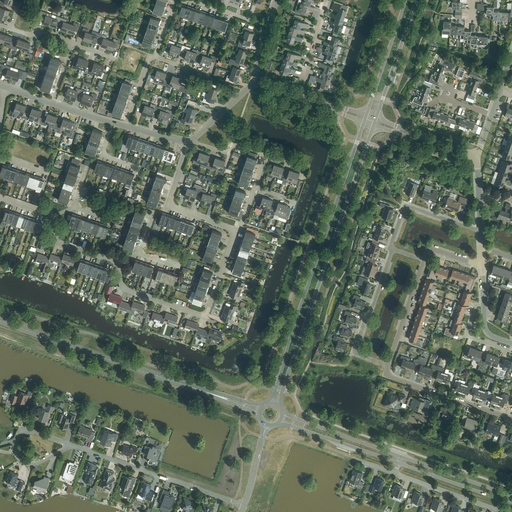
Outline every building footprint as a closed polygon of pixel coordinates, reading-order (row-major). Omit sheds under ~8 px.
[(466,2),(466,0),(459,0),(460,2),(448,1),(448,5),(452,5),(451,8),(456,9),(459,9),(462,9),(463,2),(466,2)] [(303,4),(298,2),(294,12),(304,15),(305,12),(306,13),(307,9),(313,11),(315,8),(310,6),(303,4)] [(500,19),(500,20),(509,20),(510,18),(511,17),(511,16),(511,2),(511,9),(511,12),(500,12),(500,19)] [(0,12),(8,15),(9,10),(3,8),(4,5),(0,3),(0,12)] [(338,11),(337,15),(344,17),(346,10),(347,6),(342,5),(342,6),(334,3),(332,9),(338,11)] [(484,4),(484,7),(483,11),(487,11),(486,15),(490,15),(490,19),(493,19),(494,11),(494,7),(487,7),(487,4),(484,4)] [(184,16),(187,7),(182,5),(179,15),(184,16)] [(188,18),(192,9),(187,7),(184,16),(183,19),(188,21),(188,18)] [(49,25),(51,17),(48,16),(49,13),(43,12),(41,19),(43,20),(42,23),(49,25)] [(341,24),(344,17),(337,15),(330,13),(329,16),(336,18),(335,22),(341,25),(341,24)] [(149,21),(159,24),(161,20),(157,18),(157,17),(150,14),(149,16),(151,17),(149,21)] [(58,26),(61,18),(56,16),(55,19),(51,17),(49,25),(55,27),(56,25),(58,26)] [(61,18),(58,26),(61,26),(60,29),(66,31),(69,24),(65,23),(66,20),(61,18)] [(229,21),(224,20),(221,29),(225,31),(229,21)] [(293,27),(300,29),(301,25),(308,28),(309,24),(295,20),(293,27)] [(335,22),(330,20),(329,24),(335,26),(334,30),(341,32),(343,25),(341,24),(341,25),(335,22)] [(73,25),(69,24),(66,31),(72,34),(73,31),(76,32),(79,24),(73,22),(73,25)] [(300,29),(293,27),(291,26),(289,33),(296,36),(297,32),(304,34),(305,31),(300,29)] [(451,26),(450,26),(450,33),(453,34),(453,38),(458,38),(458,34),(457,34),(457,26),(451,26)] [(244,37),(252,39),(254,33),(251,32),(252,29),(244,27),(242,32),(245,33),(244,37)] [(82,39),(88,41),(91,34),(87,33),(88,30),(83,28),(80,36),(83,37),(82,39)] [(92,31),(91,34),(88,41),(95,43),(96,41),(98,42),(101,34),(92,31)] [(302,38),(296,36),(289,33),(286,41),(293,43),(295,39),(301,41),(302,38)] [(336,45),(339,38),(325,33),(324,37),(331,39),(329,43),(336,45)] [(101,34),(98,42),(101,43),(100,45),(106,47),(109,40),(105,39),(106,36),(101,34)] [(11,48),(14,41),(11,40),(12,37),(6,35),(3,42),(7,44),(6,46),(11,48)] [(488,36),(478,36),(477,44),(487,44),(488,36)] [(238,45),(246,47),(247,44),(250,45),(252,39),(244,37),(243,40),(240,39),(238,45)] [(14,41),(11,48),(16,50),(17,47),(21,49),(24,41),(17,39),(16,42),(14,41)] [(112,41),(109,40),(106,47),(113,50),(114,47),(116,48),(119,40),(113,39),(112,41)] [(30,43),(24,41),(21,49),(25,50),(24,53),(29,54),(32,47),(29,46),(30,43)] [(173,55),(177,46),(174,45),(175,42),(170,41),(168,46),(171,47),(169,53),(173,55)] [(338,46),(336,45),(329,43),(324,41),(323,45),(330,47),(329,50),(329,51),(336,53),(338,46)] [(183,51),(185,46),(178,43),(177,46),(173,55),(179,57),(181,51),(183,51)] [(239,51),(238,54),(245,57),(248,51),(245,50),(246,47),(238,45),(236,50),(239,51)] [(185,46),(183,51),(186,52),(184,59),(189,60),(192,51),(190,50),(191,48),(185,46)] [(333,60),(336,53),(329,51),(329,50),(322,48),(321,51),(328,54),(326,58),(333,60)] [(192,51),(189,60),(194,62),(196,56),(199,57),(201,51),(196,49),(195,52),(192,51)] [(201,51),(199,57),(202,58),(200,64),(205,66),(208,56),(205,55),(206,53),(205,52),(201,51)] [(288,51),(286,58),(293,61),(294,57),(301,59),(302,56),(288,51)] [(245,57),(238,54),(236,58),(234,57),(233,59),(230,58),(229,61),(240,65),(241,62),(243,63),(245,57)] [(208,56),(205,66),(210,67),(212,61),(215,62),(217,57),(212,55),(211,57),(208,56)] [(49,61),(59,64),(60,59),(51,56),(49,61)] [(80,68),(83,59),(78,57),(76,63),(73,62),(71,68),(76,70),(77,67),(80,68)] [(293,61),(286,58),(284,58),(282,65),(289,67),(290,64),(297,66),(298,63),(293,61)] [(87,73),(89,68),(86,67),(88,60),(83,59),(80,68),(82,69),(82,72),(87,73)] [(438,66),(436,71),(444,74),(444,73),(445,70),(446,70),(446,69),(447,69),(448,69),(449,69),(450,69),(451,69),(452,68),(453,68),(453,67),(454,66),(455,66),(456,63),(444,59),(443,63),(439,62),(437,66),(438,66)] [(233,69),(232,72),(239,75),(241,69),(239,68),(240,65),(229,61),(228,64),(231,65),(230,68),(233,69)] [(89,68),(87,73),(92,75),(93,73),(95,74),(99,64),(94,62),(91,69),(89,68)] [(330,74),(331,74),(333,67),(319,62),(318,65),(325,68),(324,71),(323,71),(330,74)] [(99,64),(95,74),(98,75),(97,77),(102,79),(104,73),(101,72),(104,66),(99,64)] [(5,77),(11,79),(13,71),(10,70),(11,67),(5,65),(3,72),(6,73),(5,77)] [(289,67),(282,65),(279,72),(287,75),(288,71),(295,73),(296,70),(289,67)] [(17,72),(13,71),(11,79),(17,81),(18,78),(21,79),(23,71),(18,69),(17,72)] [(323,71),(324,71),(318,69),(317,73),(324,75),(323,79),(330,82),(332,74),(331,74),(330,74),(323,71)] [(158,83),(159,81),(162,71),(157,70),(155,76),(152,75),(150,80),(158,83)] [(471,81),(470,84),(470,85),(477,87),(479,83),(480,83),(481,78),(477,77),(478,73),(471,70),(469,76),(472,77),(470,81),(471,81)] [(161,84),(166,86),(167,80),(165,80),(167,73),(162,71),(159,81),(161,82),(161,84)] [(444,74),(444,73),(444,74),(436,71),(435,74),(432,73),(429,82),(431,82),(433,83),(438,85),(439,81),(441,81),(443,76),(444,76),(444,74)] [(239,75),(232,72),(230,76),(228,75),(226,80),(233,83),(234,80),(237,81),(239,75)] [(172,85),(174,86),(178,77),(173,75),(170,82),(167,80),(166,86),(171,88),(172,85)] [(183,79),(178,77),(174,86),(177,87),(176,89),(184,92),(186,87),(181,85),(183,79)] [(327,89),(330,82),(323,79),(316,77),(315,80),(322,82),(319,90),(323,91),(324,87),(327,89)] [(123,81),(121,86),(131,89),(132,84),(131,84),(132,81),(126,79),(125,82),(123,81)] [(430,91),(433,83),(431,82),(429,82),(424,80),(422,86),(423,86),(421,91),(428,94),(428,93),(429,90),(430,91)] [(51,87),(41,84),(39,83),(36,90),(39,91),(40,88),(49,92),(51,87)] [(210,89),(209,93),(216,96),(219,89),(216,88),(217,85),(209,83),(207,88),(210,89)] [(69,99),(72,89),(70,88),(71,86),(65,84),(63,90),(66,91),(64,97),(69,99)] [(470,85),(470,84),(469,84),(468,87),(469,87),(467,92),(469,93),(467,97),(474,100),(477,91),(476,91),(477,87),(470,85)] [(72,89),(69,99),(74,100),(76,94),(79,95),(81,89),(76,88),(75,90),(72,89)] [(77,101),(85,104),(88,94),(85,94),(86,91),(81,89),(79,95),(77,101)] [(429,94),(428,93),(428,94),(421,91),(417,90),(416,93),(418,94),(417,97),(416,97),(414,97),(412,102),(422,105),(424,101),(425,101),(427,96),(428,96),(429,94)] [(91,95),(88,94),(85,104),(90,106),(92,100),(95,101),(97,95),(92,93),(91,95)] [(216,96),(209,93),(207,97),(205,96),(203,101),(210,104),(211,101),(214,102),(216,96)] [(147,116),(150,106),(147,105),(148,103),(143,101),(141,107),(144,108),(142,114),(147,116)] [(188,109),(187,113),(195,116),(197,109),(194,108),(195,105),(188,102),(186,108),(188,109)] [(9,115),(17,117),(22,104),(17,103),(15,109),(12,108),(9,115)] [(112,103),(110,108),(113,109),(123,112),(124,107),(115,104),(112,103)] [(25,119),(27,113),(25,112),(27,106),(22,104),(17,117),(20,118),(20,117),(25,119)] [(156,112),(158,106),(151,104),(150,106),(147,116),(152,118),(154,111),(156,112)] [(158,106),(156,112),(160,113),(157,119),(162,121),(166,111),(163,110),(164,108),(158,106)] [(27,113),(25,119),(33,121),(34,119),(37,110),(32,108),(30,114),(27,113)] [(434,118),(438,120),(441,113),(438,112),(438,111),(430,108),(427,117),(434,119),(434,118)] [(166,111),(162,121),(167,123),(170,117),(172,118),(174,112),(166,109),(166,111)] [(37,110),(34,119),(37,120),(36,122),(41,124),(43,118),(40,118),(42,111),(37,110)] [(190,121),(193,122),(195,116),(187,113),(184,112),(181,121),(189,124),(190,121)] [(450,126),(451,123),(452,119),(448,117),(449,116),(443,114),(444,113),(441,112),(441,113),(438,120),(442,121),(441,123),(450,126)] [(43,118),(41,124),(46,126),(47,123),(50,124),(53,115),(48,113),(46,119),(43,118)] [(53,115),(50,124),(52,125),(51,128),(56,130),(58,124),(56,123),(58,117),(53,115)] [(451,123),(459,126),(460,125),(464,127),(467,120),(464,118),(456,115),(455,120),(452,119),(451,123)] [(58,124),(56,130),(62,131),(62,129),(65,130),(68,120),(64,119),(61,125),(58,124)] [(467,120),(464,127),(468,128),(467,129),(476,133),(478,126),(474,124),(475,122),(469,120),(470,120),(467,119),(467,120)] [(68,120),(65,130),(68,131),(66,135),(72,137),(74,129),(71,128),(74,122),(68,120)] [(93,129),(91,133),(101,137),(103,132),(93,129)] [(123,144),(131,147),(134,137),(129,136),(126,135),(123,144)] [(88,143),(98,146),(99,141),(90,138),(87,137),(85,142),(88,143)] [(511,157),(510,157),(511,154),(511,153),(504,151),(502,156),(510,158),(509,159),(511,160),(511,157)] [(201,163),(205,154),(200,152),(198,158),(195,157),(193,163),(198,165),(199,162),(201,163)] [(203,166),(208,168),(210,163),(208,162),(210,155),(205,154),(201,163),(204,164),(203,166)] [(210,163),(208,168),(214,170),(214,168),(217,169),(220,159),(215,157),(213,164),(210,163)] [(225,161),(220,159),(217,169),(220,170),(219,172),(224,174),(226,168),(223,167),(225,161)] [(508,169),(509,168),(510,165),(511,165),(511,163),(510,163),(502,161),(500,166),(508,169)] [(78,171),(80,166),(71,163),(68,162),(66,167),(78,171)] [(112,166),(107,164),(104,174),(108,175),(112,166)] [(273,174),(276,175),(279,166),(274,164),(272,170),(269,169),(266,178),(271,180),(273,174)] [(279,166),(276,175),(278,176),(278,179),(283,180),(285,175),(282,174),(284,168),(279,166)] [(500,166),(498,172),(506,175),(508,170),(511,172),(511,169),(509,168),(508,169),(500,166)] [(77,176),(78,171),(66,167),(65,172),(77,176)] [(8,181),(13,183),(14,180),(17,171),(12,169),(9,179),(8,181)] [(289,180),(291,181),(294,171),(290,170),(287,176),(285,175),(283,180),(288,182),(289,180)] [(126,182),(130,172),(125,171),(122,180),(121,183),(125,184),(126,182)] [(294,171),(291,181),(294,182),(293,184),(298,186),(300,180),(297,179),(300,173),(294,171)] [(75,180),(77,176),(65,172),(63,176),(75,180)] [(134,174),(130,172),(126,182),(131,183),(134,174)] [(155,179),(164,183),(166,178),(161,176),(162,173),(158,172),(155,179)] [(506,175),(498,172),(496,178),(504,181),(504,182),(507,183),(508,181),(505,180),(506,175)] [(27,185),(31,175),(26,174),(23,183),(22,186),(26,187),(27,185)] [(35,177),(31,175),(27,185),(26,187),(31,189),(32,186),(35,177)] [(74,185),(75,180),(63,176),(62,181),(74,185)] [(151,183),(163,187),(164,183),(155,179),(152,178),(151,183)] [(247,186),(249,181),(240,178),(238,183),(247,186)] [(504,181),(496,178),(494,184),(502,186),(502,187),(505,189),(506,186),(503,185),(504,182),(504,181)] [(40,179),(36,188),(41,190),(44,180),(40,179)] [(60,185),(72,189),(74,185),(62,181),(60,185)] [(414,196),(418,184),(409,181),(405,193),(414,196)] [(149,188),(152,189),(161,192),(163,187),(151,183),(149,188)] [(189,198),(192,189),(190,188),(191,186),(186,184),(184,189),(186,190),(184,197),(189,198)] [(59,190),(71,194),(72,189),(60,185),(59,190)] [(195,190),(192,189),(189,198),(194,200),(196,194),(199,195),(201,189),(196,187),(195,190)] [(201,189),(199,195),(202,196),(200,202),(205,204),(208,194),(206,193),(206,191),(201,189)] [(60,195),(69,199),(71,194),(59,190),(57,195),(60,195)] [(433,193),(424,190),(421,198),(425,199),(425,200),(434,203),(438,193),(433,191),(433,193)] [(208,194),(205,204),(210,205),(212,199),(215,200),(217,195),(212,193),(211,195),(208,194)] [(466,206),(468,199),(459,196),(458,201),(448,197),(445,206),(450,208),(449,209),(457,212),(459,204),(466,206)] [(262,207),(264,208),(268,199),(263,197),(261,203),(258,202),(255,208),(254,211),(260,213),(262,207)] [(271,215),(273,207),(271,206),(273,200),(268,199),(264,208),(267,209),(266,211),(268,212),(268,214),(271,215)] [(274,214),(279,216),(283,204),(278,202),(276,208),(273,207),(271,215),(274,216),(274,214)] [(390,220),(393,210),(389,208),(390,205),(380,202),(379,206),(385,208),(382,217),(390,220)] [(283,204),(279,216),(279,217),(287,219),(289,213),(286,212),(288,206),(283,204)] [(239,210),(230,207),(228,206),(227,207),(226,210),(226,211),(237,215),(239,210)] [(506,211),(505,211),(501,210),(502,206),(500,206),(499,209),(500,209),(497,217),(503,219),(506,211)] [(506,208),(505,211),(506,211),(503,219),(509,221),(509,220),(511,213),(507,212),(508,208),(506,208)] [(7,224),(11,212),(6,210),(3,220),(2,222),(7,224)] [(136,210),(134,215),(144,218),(145,213),(136,210)] [(11,212),(7,224),(11,225),(15,214),(11,212)] [(17,225),(20,215),(15,214),(11,225),(16,227),(17,225)] [(24,217),(20,215),(17,225),(16,227),(20,229),(24,217)] [(25,230),(29,218),(24,217),(20,229),(25,230)] [(30,232),(34,220),(29,218),(25,230),(30,232)] [(38,221),(34,220),(30,232),(34,233),(35,231),(38,221)] [(38,221),(35,231),(40,232),(43,223),(38,221)] [(375,232),(385,235),(387,230),(383,229),(384,225),(376,222),(373,229),(376,230),(375,232)] [(190,223),(186,232),(191,234),(194,224),(190,223)] [(104,226),(101,235),(106,237),(109,227),(104,226)] [(383,239),(385,235),(375,232),(372,240),(378,242),(380,238),(383,239)] [(220,238),(211,235),(208,234),(207,239),(219,243),(220,238)] [(47,239),(41,237),(37,247),(44,249),(47,239)] [(208,244),(217,247),(219,243),(207,239),(205,243),(208,244)] [(372,240),(369,249),(379,252),(381,248),(377,246),(378,242),(372,240)] [(369,249),(366,258),(372,260),(374,255),(377,257),(379,252),(369,249)] [(211,265),(212,261),(214,257),(204,253),(202,262),(211,265)] [(45,272),(47,267),(49,261),(50,258),(51,255),(47,254),(46,256),(38,254),(36,261),(43,263),(40,271),(45,272)] [(60,265),(61,262),(63,258),(62,258),(51,254),(51,255),(50,258),(49,261),(47,267),(48,268),(54,266),(54,263),(60,265)] [(61,262),(73,266),(75,258),(64,254),(62,258),(63,258),(61,262)] [(238,254),(237,258),(246,261),(248,262),(250,258),(248,257),(238,254)] [(368,263),(366,267),(376,270),(378,266),(374,265),(375,261),(372,260),(366,258),(365,262),(368,263)] [(82,271),(85,262),(81,260),(77,270),(82,271)] [(429,271),(435,273),(437,266),(431,264),(429,271)] [(497,275),(500,267),(493,264),(491,273),(497,275)] [(95,279),(99,266),(94,265),(91,274),(90,277),(95,279)] [(104,268),(99,266),(95,279),(99,280),(104,268)] [(439,279),(443,268),(437,266),(435,273),(439,274),(438,276),(438,275),(437,278),(439,279)] [(203,269),(202,274),(211,277),(213,272),(211,272),(211,269),(207,267),(206,270),(203,269)] [(241,275),(243,270),(234,267),(232,272),(241,275)] [(376,270),(366,267),(363,276),(369,278),(371,274),(374,275),(376,270)] [(497,275),(503,277),(506,269),(500,267),(497,275)] [(108,270),(104,268),(99,280),(104,282),(105,280),(108,281),(109,277),(106,276),(108,270)] [(449,270),(443,268),(439,279),(441,280),(442,277),(442,276),(446,277),(449,270)] [(159,282),(160,280),(163,270),(158,269),(155,278),(156,278),(155,281),(159,282)] [(452,277),(456,278),(459,271),(453,269),(449,280),(451,281),(452,278),(452,277)] [(506,269),(503,277),(509,279),(511,274),(511,271),(506,269)] [(464,273),(459,271),(456,278),(460,280),(460,281),(459,281),(458,283),(460,284),(464,273)] [(470,275),(464,273),(460,284),(463,285),(464,282),(463,282),(464,281),(467,282),(470,275)] [(470,275),(467,282),(474,284),(476,277),(470,275)] [(367,283),(368,279),(359,276),(357,283),(362,285),(360,291),(367,294),(370,284),(367,283)] [(429,278),(427,277),(424,285),(435,289),(436,286),(433,286),(432,285),(433,281),(428,280),(429,278)] [(233,283),(231,289),(241,292),(242,288),(244,288),(245,284),(239,281),(238,284),(233,283)] [(111,293),(113,286),(107,284),(105,292),(110,294),(111,293)] [(424,285),(422,290),(429,293),(431,289),(432,289),(432,290),(435,291),(435,289),(424,285)] [(239,296),(241,292),(231,289),(229,295),(233,297),(232,300),(239,302),(241,297),(239,296)] [(422,290),(420,296),(431,300),(432,298),(429,297),(428,297),(429,293),(422,290)] [(471,290),(469,290),(469,292),(465,290),(463,294),(462,294),(462,293),(459,293),(459,295),(470,299),(472,293),(471,292),(471,290)] [(121,301),(122,297),(110,293),(108,300),(113,302),(112,306),(118,308),(119,304),(121,301)] [(511,295),(505,293),(503,299),(511,302),(511,301),(511,295)] [(363,309),(365,302),(359,300),(360,297),(354,294),(351,303),(354,304),(353,306),(363,309)] [(468,304),(470,299),(459,295),(458,297),(461,298),(461,297),(462,298),(461,302),(468,304)] [(203,300),(194,296),(192,301),(202,305),(203,300)] [(431,300),(420,296),(418,302),(425,304),(427,300),(428,301),(431,302),(431,300)] [(501,305),(510,308),(511,302),(503,299),(501,305)] [(132,305),(121,301),(119,304),(118,308),(130,312),(131,309),(132,305)] [(133,301),(132,305),(131,309),(142,313),(145,305),(133,301)] [(458,305),(457,309),(464,311),(466,306),(455,302),(454,304),(457,305),(458,305)] [(223,312),(232,315),(234,311),(236,311),(237,307),(231,304),(230,307),(225,306),(223,312)] [(418,310),(426,313),(427,309),(428,309),(428,310),(431,311),(432,308),(420,305),(418,310)] [(508,314),(510,308),(501,305),(499,311),(508,314)] [(451,313),(462,317),(464,311),(457,309),(455,313),(454,312),(452,311),(451,313)] [(418,310),(416,316),(428,320),(428,318),(426,317),(424,317),(426,313),(418,310)] [(354,325),(356,318),(350,316),(351,313),(345,311),(342,321),(354,325)] [(506,317),(508,314),(499,311),(497,317),(500,318),(499,321),(506,324),(508,318),(506,317)] [(153,312),(151,319),(157,321),(156,324),(159,325),(162,326),(164,320),(165,316),(153,312)] [(232,315),(223,312),(221,318),(222,319),(222,320),(222,321),(223,322),(224,322),(224,323),(231,325),(233,320),(231,319),(232,315)] [(165,316),(164,320),(175,324),(178,317),(166,313),(165,316)] [(453,320),(460,323),(462,317),(451,313),(450,315),(453,316),(454,316),(453,320)] [(416,316),(414,322),(422,324),(423,320),(424,321),(427,322),(428,320),(416,316)] [(196,331),(198,328),(199,324),(187,320),(185,327),(196,331)] [(460,323),(453,320),(451,320),(450,322),(453,323),(453,322),(454,323),(453,327),(460,329),(462,323),(460,323)] [(414,322),(413,327),(424,331),(425,329),(422,328),(422,329),(420,328),(422,324),(414,322)] [(350,338),(352,331),(346,329),(347,325),(341,323),(339,329),(342,330),(340,335),(350,338)] [(458,335),(460,329),(453,327),(452,330),(446,327),(444,334),(453,337),(455,334),(458,335)] [(209,332),(198,328),(196,331),(195,335),(207,339),(208,335),(209,332)] [(210,328),(209,332),(208,335),(207,339),(206,341),(210,342),(211,339),(219,341),(220,339),(221,339),(222,339),(222,338),(223,338),(223,337),(222,336),(222,335),(221,335),(222,332),(210,328)] [(418,335),(411,333),(409,339),(412,340),(411,344),(421,347),(423,341),(417,339),(418,335)] [(342,349),(346,350),(347,344),(343,343),(344,342),(343,341),(342,341),(343,338),(334,335),(333,339),(338,341),(336,346),(336,347),(336,349),(342,351),(342,349)] [(469,357),(473,358),(476,349),(470,347),(468,352),(465,351),(463,357),(469,359),(469,357)] [(481,363),(483,357),(480,356),(482,351),(476,349),(473,358),(477,359),(476,361),(481,363)] [(487,363),(491,364),(493,355),(487,353),(486,358),(483,357),(481,363),(486,365),(487,363)] [(497,375),(497,374),(501,363),(498,362),(500,357),(493,355),(491,364),(494,365),(491,373),(497,375)] [(406,369),(409,361),(406,360),(407,357),(401,356),(399,363),(402,364),(400,367),(406,369)] [(416,369),(420,360),(420,357),(419,356),(418,359),(416,359),(416,360),(414,359),(413,362),(409,361),(406,369),(413,371),(414,368),(416,369)] [(501,363),(497,374),(502,376),(504,371),(504,369),(508,370),(511,361),(505,359),(503,364),(501,363)] [(418,373),(424,375),(427,367),(424,366),(425,362),(420,360),(416,369),(419,369),(418,373)] [(427,367),(424,375),(430,377),(431,374),(434,375),(437,366),(432,364),(430,368),(427,367)] [(435,379),(441,381),(444,373),(441,372),(443,368),(437,366),(434,375),(437,376),(435,379)] [(444,373),(441,381),(448,383),(449,380),(452,381),(454,375),(452,374),(453,373),(448,371),(447,374),(444,373)] [(461,392),(464,384),(461,383),(462,380),(459,379),(459,381),(456,380),(454,386),(456,386),(455,390),(461,392)] [(464,384),(461,392),(467,394),(469,391),(471,392),(474,383),(469,382),(467,385),(464,384)] [(473,396),(479,398),(482,390),(478,389),(479,385),(474,383),(471,392),(474,392),(473,396)] [(486,397),(489,398),(491,392),(488,391),(488,392),(482,390),(479,398),(485,400),(486,397)] [(15,404),(16,400),(26,404),(28,397),(30,398),(32,392),(29,391),(27,394),(20,392),(18,396),(13,394),(10,402),(15,404)] [(491,392),(489,398),(491,398),(490,402),(496,404),(499,396),(493,394),(494,393),(491,392)] [(403,402),(405,396),(399,394),(398,396),(387,393),(383,405),(392,408),(392,406),(396,407),(398,401),(403,402)] [(499,396),(496,404),(502,406),(504,403),(506,404),(509,395),(505,394),(499,396)] [(431,401),(428,400),(421,398),(421,400),(413,397),(410,407),(418,410),(419,406),(425,408),(425,410),(427,410),(431,401)] [(40,415),(39,419),(46,421),(49,412),(52,413),(54,407),(49,405),(47,411),(40,408),(38,414),(40,415)] [(441,406),(437,417),(441,418),(441,417),(451,420),(454,413),(450,411),(451,410),(441,406)] [(68,418),(64,416),(64,415),(60,414),(57,421),(61,423),(60,426),(67,429),(70,421),(73,422),(75,416),(70,414),(68,418)] [(475,431),(478,421),(467,417),(467,416),(463,415),(460,423),(464,425),(463,427),(475,431)] [(500,442),(503,435),(499,433),(499,434),(498,434),(500,427),(488,422),(485,432),(495,435),(494,438),(497,439),(497,441),(500,442)] [(91,441),(94,432),(91,431),(92,430),(84,427),(85,426),(81,425),(77,434),(89,438),(88,440),(91,441)] [(115,441),(118,434),(113,433),(113,434),(105,431),(101,442),(109,445),(111,440),(115,441)] [(135,454),(138,448),(132,446),(132,448),(124,445),(121,452),(127,454),(127,455),(131,457),(132,453),(135,454)] [(154,460),(156,461),(159,453),(156,452),(158,448),(153,446),(152,448),(150,447),(145,446),(143,453),(147,455),(150,456),(148,461),(153,463),(154,460)] [(70,461),(69,463),(68,462),(63,474),(66,476),(66,478),(72,480),(77,467),(74,466),(75,463),(70,461)] [(92,484),(96,472),(92,471),(94,464),(88,462),(85,470),(88,471),(84,481),(92,484)] [(111,490),(115,479),(112,478),(114,472),(107,469),(103,480),(102,479),(100,486),(106,489),(106,488),(111,490)] [(355,486),(361,488),(363,482),(360,481),(363,473),(354,470),(349,482),(356,484),(355,486)] [(18,475),(11,471),(9,474),(8,474),(4,480),(12,484),(11,486),(16,488),(16,489),(20,491),(24,482),(17,479),(18,475)] [(121,487),(125,488),(122,495),(129,497),(136,478),(129,476),(129,478),(124,476),(121,487)] [(46,490),(50,478),(44,477),(44,480),(42,480),(41,480),(40,482),(35,481),(34,486),(38,487),(37,491),(42,492),(42,489),(46,490)] [(384,481),(376,478),(374,486),(367,484),(365,491),(368,492),(368,490),(374,492),(375,488),(381,490),(384,481)] [(151,500),(154,493),(149,491),(151,485),(143,482),(139,494),(147,497),(146,498),(151,500)] [(402,489),(403,487),(395,485),(392,494),(403,498),(405,490),(402,489)] [(171,508),(175,498),(168,495),(169,491),(163,489),(159,501),(162,502),(160,509),(166,511),(169,511),(171,508)] [(421,496),(422,494),(415,491),(412,501),(422,505),(425,497),(421,496)] [(189,501),(190,500),(184,498),(182,502),(180,507),(186,510),(186,511),(185,511),(191,511),(193,509),(190,508),(193,502),(189,501)] [(441,503),(441,501),(434,498),(431,508),(442,511),(444,504),(441,503)]
